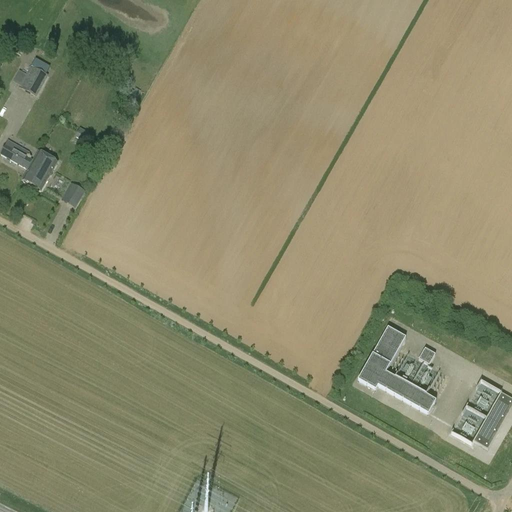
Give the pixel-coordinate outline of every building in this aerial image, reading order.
[(36,99),(48,77),(30,67),(18,89),(36,99)] [(85,133),(80,142),(86,145),(91,137),(85,133)] [(31,162),(31,161),(27,158),(29,154),(7,142),(0,154),(0,156),(26,171),(26,170),(28,171),(32,163),(31,162)] [(26,171),(27,172),(22,182),(41,193),(57,164),(37,153),(33,161),(31,161),(31,162),(32,163),(28,171),(26,170),(26,171)] [(71,185),(66,194),(80,202),(85,194),(71,185)] [(387,330),(372,357),(357,384),(375,394),(377,390),(427,418),(435,404),(425,398),(409,389),(394,381),(385,376),(405,340),(387,330)] [(424,351),(418,362),(423,365),(428,368),(434,357),(424,351)] [(511,408),(511,402),(502,396),(487,423),(474,445),(487,453),(511,408)]
